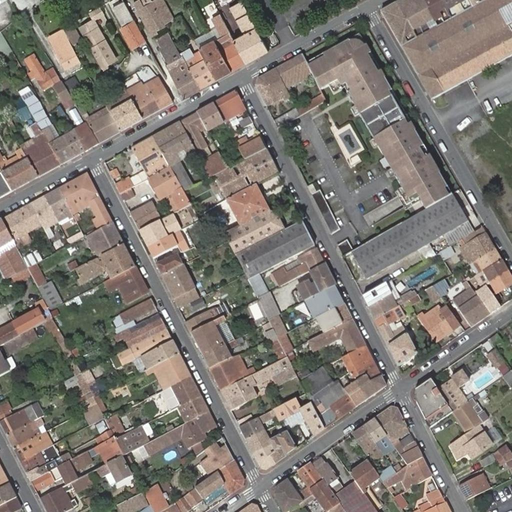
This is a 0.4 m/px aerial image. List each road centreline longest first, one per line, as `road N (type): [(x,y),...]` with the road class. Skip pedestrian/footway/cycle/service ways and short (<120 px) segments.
road 1 (residential): [(92,159),(259,485)]
road 2 (residential): [(242,78),(400,389)]
road 3 (residential): [(511,254),(366,5)]
road 4 (residential): [(259,485),(400,389)]
road 5 (residential): [(242,78),(92,159)]
road 6 (residential): [(366,5),(242,78)]
road 7 (residential): [(400,389),(462,511)]
road 8 (residential): [(400,389),(511,311)]
